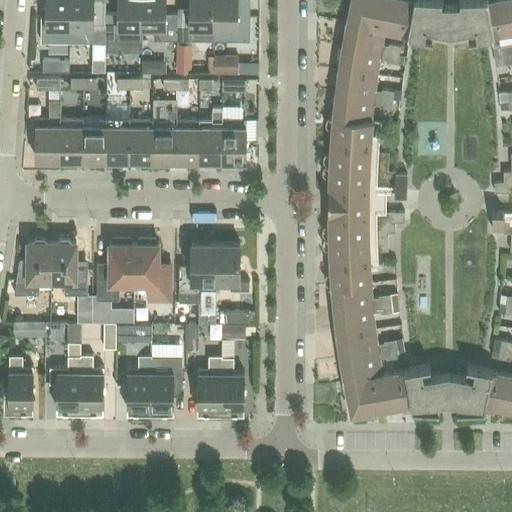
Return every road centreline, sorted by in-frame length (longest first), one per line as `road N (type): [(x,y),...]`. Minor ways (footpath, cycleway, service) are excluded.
road 1 (residential): [(284,444),(0,447)]
road 2 (residential): [(285,200),(1,199)]
road 3 (residential): [(284,444),(312,460),(511,461)]
road 4 (residential): [(284,427),(285,200)]
road 5 (residential): [(285,200),(287,0)]
road 6 (residential): [(1,199),(15,0)]
